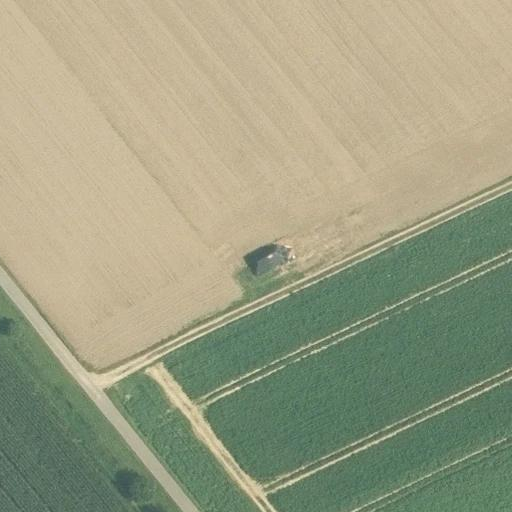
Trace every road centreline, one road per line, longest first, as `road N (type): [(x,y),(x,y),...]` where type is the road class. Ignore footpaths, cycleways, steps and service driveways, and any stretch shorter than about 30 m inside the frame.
road 1 (track): [(89,389),(511,190)]
road 2 (track): [(0,277),(191,511)]
